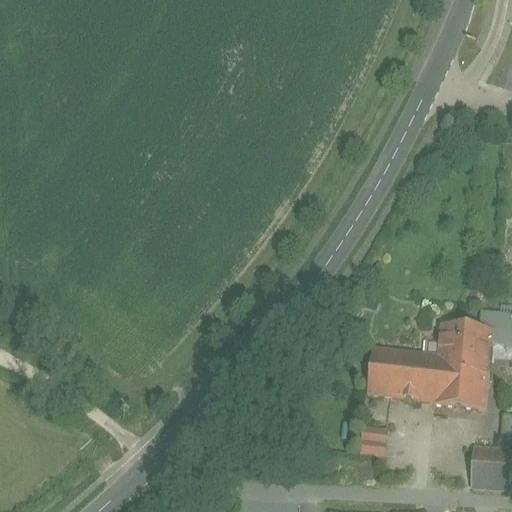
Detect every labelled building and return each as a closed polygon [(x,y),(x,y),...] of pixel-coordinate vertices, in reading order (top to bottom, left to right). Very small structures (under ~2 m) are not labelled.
[(439,405),(485,409),(490,342),(511,343),(511,312),(482,310),(481,321),(442,317),(439,351),(374,346),(370,396),(439,402),(439,405)] [(511,416),(504,416),(502,439),(511,439),(511,416)] [(361,427),(358,454),(384,456),(386,430),(361,427)] [(372,461),(319,457),(317,481),(370,485),(372,461)] [(511,464),(473,462),(471,489),(511,491),(511,464)]
